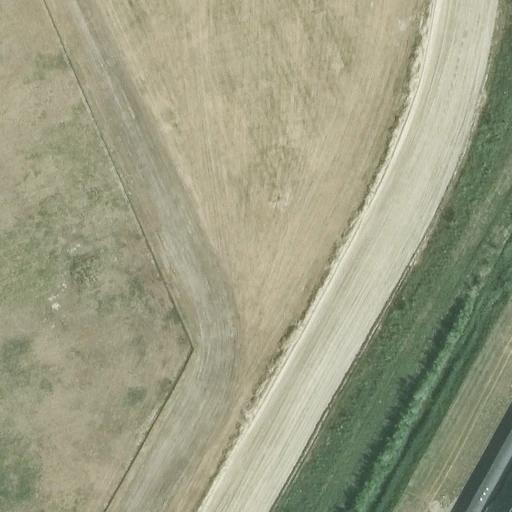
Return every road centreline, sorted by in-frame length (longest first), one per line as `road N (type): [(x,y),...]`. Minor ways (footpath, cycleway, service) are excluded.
road 1 (unclassified): [(440,0),(426,94),(394,181),(344,300),(228,511)]
road 2 (unknown): [(496,30),(464,153),(429,231),(277,511)]
